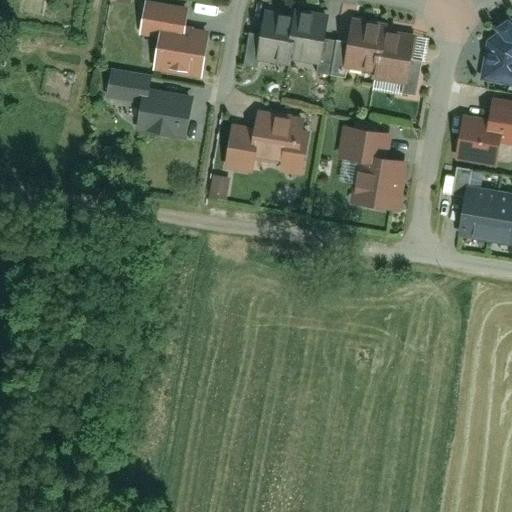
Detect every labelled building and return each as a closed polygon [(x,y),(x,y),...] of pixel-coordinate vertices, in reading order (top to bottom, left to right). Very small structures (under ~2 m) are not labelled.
[(144,36),(169,40),(193,44),(198,19),(149,11),(144,36)] [(252,28),(245,63),(326,77),(335,22),(267,12),(265,31),(252,28)] [(347,65),(376,71),(383,32),(384,27),(355,21),(347,65)] [(483,81),(511,85),(511,30),(491,28),(483,81)] [(413,37),(383,32),(376,71),(375,76),(405,81),(413,37)] [(193,44),(169,40),(161,74),(208,80),(214,47),(193,44)] [(117,76),(112,96),(152,103),(156,82),(117,76)] [(147,134),(195,140),(200,110),(152,103),(147,134)] [(511,109),(501,107),(498,128),(509,130),(507,142),(511,142),(511,109)] [(232,128),(227,161),(265,166),(305,172),(313,122),(265,115),(261,133),(232,128)] [(456,162),(502,168),(507,142),(509,130),(498,128),(464,123),(456,162)] [(360,162),(356,201),(405,210),(413,154),(394,150),(397,131),(349,124),(344,158),(360,162)] [(460,233),(491,238),(498,195),(467,189),(460,233)] [(511,196),(498,195),(491,238),(511,241),(511,196)]
